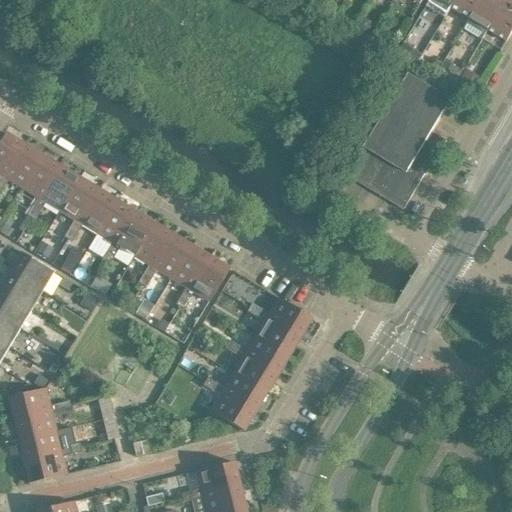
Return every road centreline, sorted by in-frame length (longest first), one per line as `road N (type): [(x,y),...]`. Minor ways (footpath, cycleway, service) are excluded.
road 1 (residential): [(348,304),(12,97)]
road 2 (tertiary): [(390,344),(303,474),(297,511)]
road 3 (residential): [(413,238),(511,72)]
road 4 (tertiary): [(331,511),(410,357)]
road 5 (residential): [(277,434),(348,304)]
